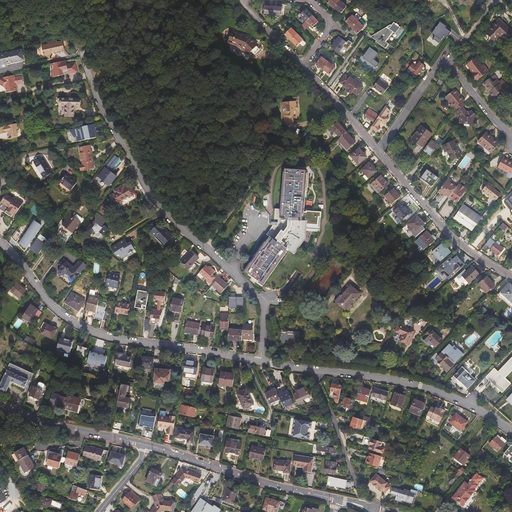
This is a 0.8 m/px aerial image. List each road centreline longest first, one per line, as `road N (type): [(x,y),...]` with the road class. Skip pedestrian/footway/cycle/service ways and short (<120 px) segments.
road 1 (residential): [(260,362),(264,304),(153,202),(76,48)]
road 2 (residential): [(0,244),(49,306),(86,331),(260,362)]
road 3 (residential): [(312,369),(427,388),(511,431)]
road 4 (residential): [(378,151),(447,61),(511,134)]
road 5 (unclassified): [(337,498),(147,444)]
road 6 (track): [(339,105),(253,183),(204,248)]
road 7 (residential): [(378,151),(460,244),(511,277)]
road 8 (unclassified): [(147,444),(0,402)]
road 9 (residential): [(312,369),(364,506)]
